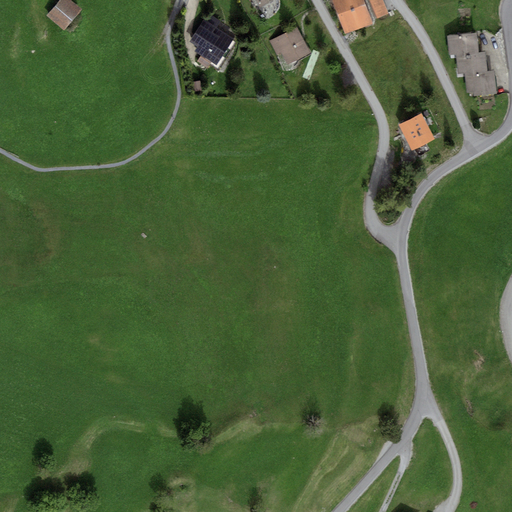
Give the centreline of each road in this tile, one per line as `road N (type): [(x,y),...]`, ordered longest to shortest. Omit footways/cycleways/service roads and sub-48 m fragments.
road 1 (unclassified): [(511,106),(501,127),(415,189),(401,233)]
road 2 (unclassified): [(423,398),(401,233)]
road 3 (unclassified): [(331,511),(423,398)]
road 4 (unclassified): [(423,398),(454,459),(448,511)]
